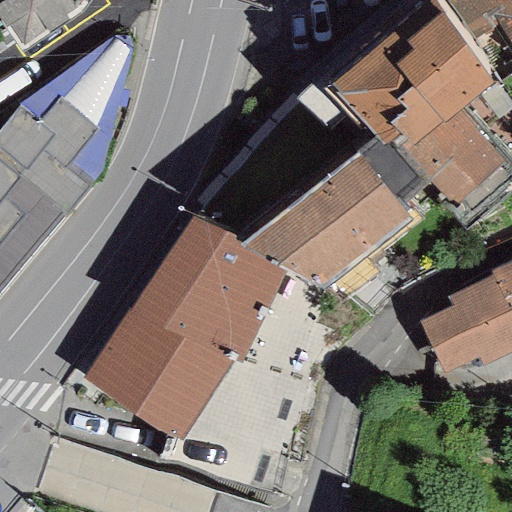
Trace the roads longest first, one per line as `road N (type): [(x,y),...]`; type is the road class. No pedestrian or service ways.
road 1 (primary): [(0,377),(134,193),(177,108),(207,0)]
road 2 (residential): [(314,511),(354,372),(403,302),(511,249)]
road 3 (residential): [(184,511),(0,454)]
road 4 (residential): [(0,80),(125,0)]
